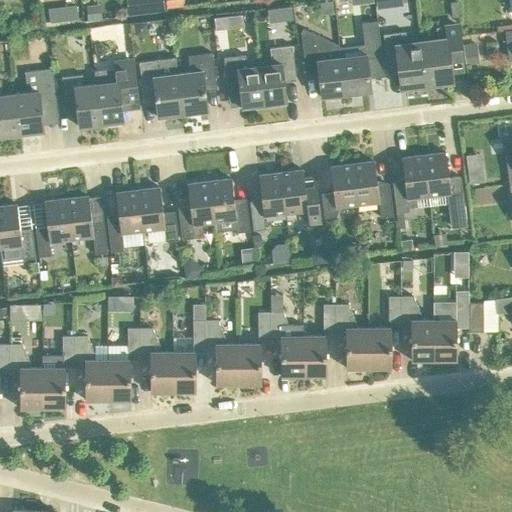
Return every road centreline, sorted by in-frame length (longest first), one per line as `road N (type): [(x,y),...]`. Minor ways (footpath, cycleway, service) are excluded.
road 1 (residential): [(0,441),(511,376)]
road 2 (residential): [(511,105),(0,167)]
road 3 (residential): [(0,472),(152,511)]
